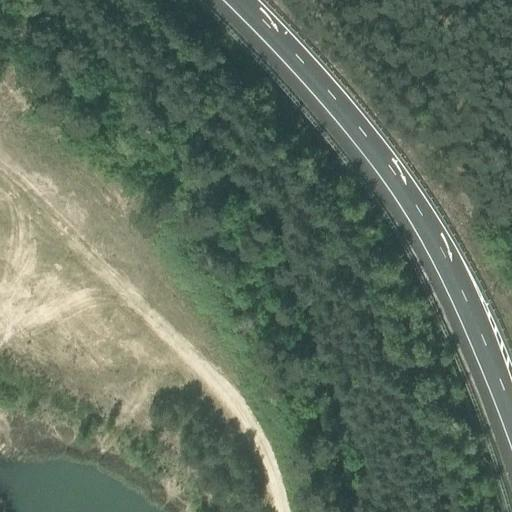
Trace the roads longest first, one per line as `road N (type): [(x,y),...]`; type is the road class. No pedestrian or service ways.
road 1 (motorway): [(255,0),(396,162),(457,251),(511,372)]
road 2 (track): [(0,192),(177,342),(226,394),(280,511)]
